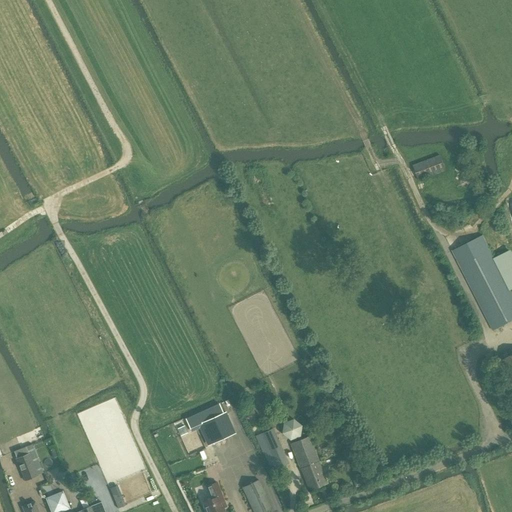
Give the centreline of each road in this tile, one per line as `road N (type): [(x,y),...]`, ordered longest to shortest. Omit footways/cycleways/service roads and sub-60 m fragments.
road 1 (track): [(174,511),(134,423),(142,382),(52,210),(57,196),(126,162)]
road 2 (unclassified): [(313,511),(511,437)]
